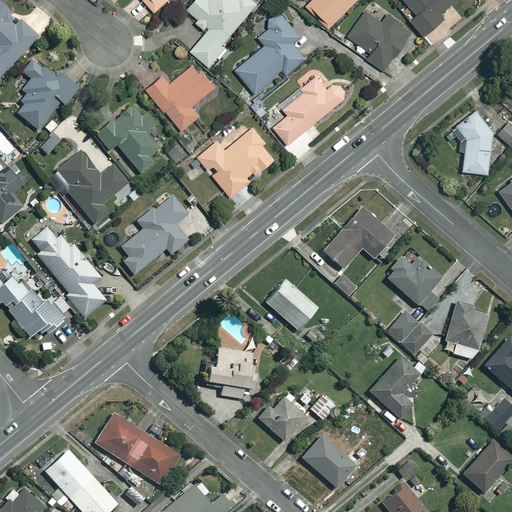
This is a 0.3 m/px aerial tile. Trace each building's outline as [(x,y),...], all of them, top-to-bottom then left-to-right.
[(12,12),(0,0),(0,79),(39,38),(23,22),(14,25),(12,12)] [(144,0),(157,13),(170,0),(144,0)] [(199,0),(190,11),(201,21),(198,24),(209,33),(192,52),(211,68),(226,50),(223,47),(258,5),(251,0),(199,0)] [(315,0),(311,4),(332,26),(359,0),(315,0)] [(405,0),(411,6),(404,12),(425,36),(446,18),(442,14),(457,0),(456,0),(405,0)] [(383,24),(368,12),(349,36),(372,54),(369,58),(384,71),(414,34),(391,14),(383,24)] [(302,37),(281,13),(268,23),(272,28),(260,38),(267,46),(237,71),(257,94),(284,71),(288,76),(307,60),(294,44),(302,37)] [(57,77),(36,59),(24,73),(32,81),(23,91),(28,95),(22,102),(25,106),(18,114),(39,133),(79,89),(61,73),(57,77)] [(217,87),(196,64),(172,85),(165,77),(148,91),(184,131),(200,116),(193,108),(217,87)] [(331,90),(319,76),(282,106),(290,116),(275,128),(289,145),(350,97),(339,83),(331,90)] [(264,105),(256,111),(271,129),(284,118),(274,107),(269,111),(264,105)] [(152,129),(134,107),(99,137),(112,152),(118,146),(141,173),(155,162),(151,157),(160,149),(147,133),(152,129)] [(491,128),(472,108),(450,129),(459,139),(458,140),(463,146),(460,169),(485,172),(488,140),(497,132),(508,145),(511,141),(511,127),(502,117),(491,128)] [(267,144),(255,129),(227,151),(220,142),(200,158),(211,171),(217,166),(221,171),(215,176),(232,197),(261,174),(255,167),(264,160),(270,167),(277,161),(265,146),(267,144)] [(192,157),(181,144),(170,153),(180,166),(192,157)] [(101,176),(82,152),(57,172),(69,187),(67,189),(95,225),(112,212),(105,203),(129,184),(114,166),(101,176)] [(0,220),(3,224),(24,207),(13,195),(28,183),(15,167),(4,176),(0,175),(0,220)] [(511,176),(496,189),(511,210),(511,176)] [(189,215),(174,197),(157,211),(155,209),(138,222),(145,230),(123,248),(130,258),(125,263),(135,276),(168,250),(172,255),(190,241),(177,225),(189,215)] [(359,247),(376,262),(394,241),(390,237),(392,235),(359,207),(316,256),(336,273),(359,247)] [(101,280),(56,223),(33,241),(42,253),(39,256),(70,295),(66,298),(84,320),(107,302),(94,286),(101,280)] [(413,268),(400,256),(382,276),(424,312),(436,298),(426,290),(438,276),(419,261),(413,268)] [(354,287),(340,275),(332,283),(347,296),(354,287)] [(5,287),(0,280),(0,306),(3,303),(34,340),(63,316),(50,300),(44,304),(26,283),(21,287),(14,279),(5,287)] [(320,311),(286,282),(267,304),(300,333),(320,311)] [(385,331),(421,363),(426,357),(424,355),(439,338),(445,340),(442,348),(468,358),(477,348),(483,333),(480,327),(485,314),(467,307),(468,303),(445,294),(439,307),(435,305),(430,318),(422,326),(403,309),(385,331)] [(511,338),(507,334),(480,364),(511,392),(511,338)] [(411,366),(387,345),(380,353),(386,359),(383,363),(386,365),(365,389),(398,418),(410,404),(398,393),(422,367),(416,362),(411,366)] [(256,355),(221,349),(217,370),(214,369),(212,384),(224,386),(223,396),(249,401),(256,355)] [(291,396),(284,390),(270,407),(266,403),(254,416),(281,440),(303,415),(287,401),(291,396)] [(333,405),(321,393),(308,408),(320,419),(333,405)] [(511,407),(501,398),(483,419),(496,430),(504,421),(511,427),(511,407)] [(182,457),(115,414),(96,445),(163,487),(182,457)] [(353,464),(318,433),(298,456),(333,486),(353,464)] [(511,457),(490,438),(459,473),(481,491),(511,457)] [(113,511),(120,506),(70,451),(47,473),(82,511),(113,511)] [(414,466),(408,458),(394,469),(400,477),(414,466)] [(420,511),(425,508),(402,480),(378,500),(387,511),(420,511)] [(208,501),(195,486),(164,511),(218,511),(228,504),(218,493),(208,501)] [(20,496),(14,491),(0,507),(0,511),(42,511),(46,508),(25,490),(20,496)]
